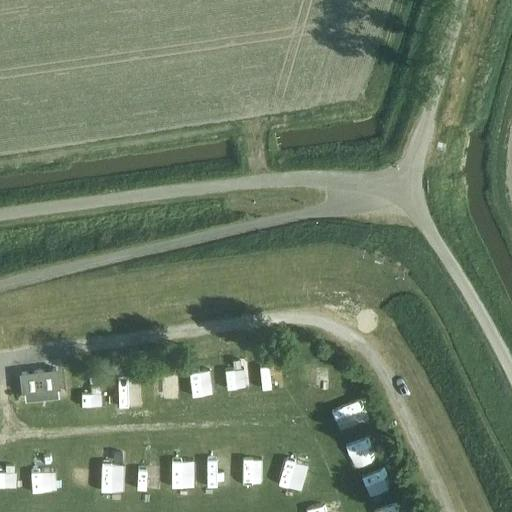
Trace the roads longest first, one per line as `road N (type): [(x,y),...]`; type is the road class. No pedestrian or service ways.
road 1 (unclassified): [(0,212),(302,178),(405,186)]
road 2 (unclassified): [(511,368),(405,186)]
road 3 (unclassified): [(405,186),(461,0)]
